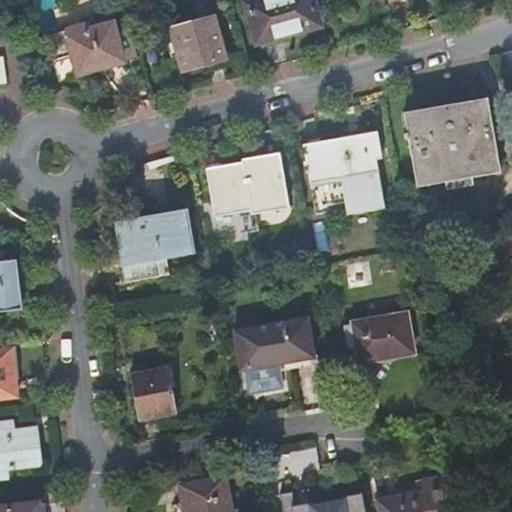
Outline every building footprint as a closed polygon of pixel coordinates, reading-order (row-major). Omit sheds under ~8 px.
[(310,0),(258,0),(246,3),(257,43),(318,28),(310,0)] [(214,18),(171,31),(181,72),(226,61),(214,18)] [(57,62),(73,58),(78,77),(124,65),(114,26),(92,33),(91,26),(50,37),(57,62)] [(0,57),(0,84),(3,84),(3,87),(9,87),(8,80),(7,80),(3,57),(0,57)] [(405,135),(405,140),(410,140),(419,187),(502,173),(489,99),(406,114),(409,133),(405,135)] [(305,142),(302,143),(314,211),(346,206),(347,216),(383,208),(376,162),(382,160),(378,136),(306,147),(305,142)] [(213,215),(201,217),(206,240),(259,232),(256,214),(291,208),(291,206),(289,206),(280,158),(283,158),(282,155),(218,165),(220,174),(206,175),(213,215)] [(205,168),(206,175),(220,174),(218,165),(205,168)] [(122,264),(118,265),(121,282),(169,274),(166,258),(196,252),(186,203),(167,206),(169,211),(114,220),(122,264)] [(446,224),(450,237),(488,226),(485,214),(446,224)] [(488,226),(450,237),(464,282),(500,273),(488,226)] [(15,249),(0,251),(0,310),(23,308),(15,249)] [(407,317),(354,326),(360,363),(413,355),(407,317)] [(314,359),(308,320),(236,330),(241,369),(314,359)] [(7,348),(10,375),(15,375),(11,347),(7,348)] [(10,375),(7,348),(0,349),(0,397),(18,395),(15,375),(10,375)] [(169,368),(132,375),(141,418),(177,412),(169,368)] [(0,427),(0,479),(7,479),(5,467),(42,462),(40,432),(10,436),(9,426),(0,427)] [(379,501),(381,511),(454,511),(448,475),(422,480),(425,492),(379,501)] [(176,506),(177,511),(233,511),(228,478),(184,486),(187,504),(176,506)] [(368,511),(365,494),(298,506),(296,492),(284,494),(286,511),(368,511)]
